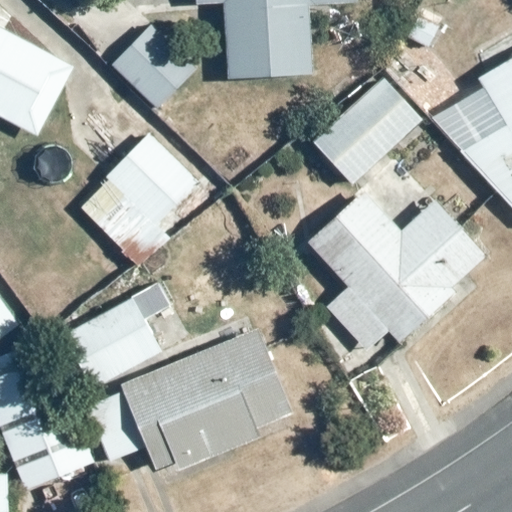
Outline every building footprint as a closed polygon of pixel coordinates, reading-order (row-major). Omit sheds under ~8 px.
[(356,1),(356,0),(208,0),(208,1),(223,0),(226,76),(311,72),(308,3),(356,1)] [(444,16),(415,4),(402,37),(430,49),(444,16)] [(206,60),(158,14),(111,63),(160,108),(206,60)] [(73,64),(0,25),(0,114),(36,134),(73,64)] [(483,83),(430,115),(511,210),(511,45),(475,68),(483,83)] [(422,117),(382,75),(312,140),(352,182),(422,117)] [(199,181),(146,128),(74,201),(136,263),(170,230),(160,220),(199,181)] [(446,282),(482,250),(434,196),(398,229),(362,188),(306,238),(348,284),(325,305),(364,349),(389,326),(399,338),(453,290),(446,282)] [(161,351),(134,298),(62,335),(89,388),(161,351)] [(0,335),(17,325),(0,299),(0,335)] [(295,415),(253,323),(82,402),(110,462),(143,446),(155,471),(177,461),(180,468),(295,415)] [(88,463),(36,339),(0,353),(0,429),(24,489),(88,463)]
